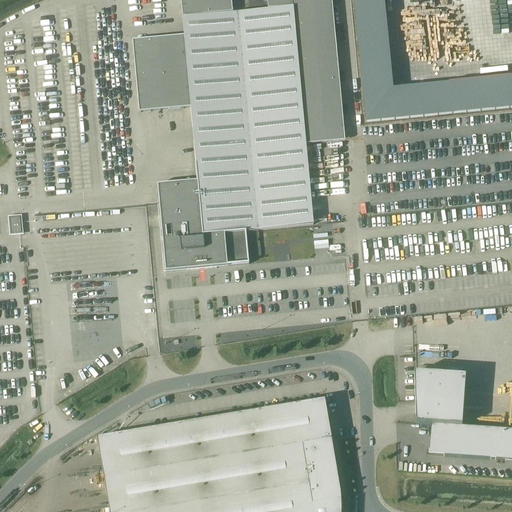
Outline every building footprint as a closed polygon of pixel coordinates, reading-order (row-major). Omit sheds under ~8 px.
[(180,0),(182,18),(232,13),(230,0),(180,0)] [(291,0),(266,0),(267,10),(292,7),(291,0)] [(185,36),(132,41),(139,113),(159,111),(191,108),(185,36)] [(335,38),(295,42),(297,72),(327,69),(329,89),(299,91),(302,122),(342,118),(335,38)] [(449,83),(448,84),(451,114),(511,108),(511,77),(449,84),(449,83)] [(197,182),(157,186),(165,273),(202,269),(248,265),(245,232),(202,236),(197,182)] [(20,218),(9,219),(11,235),(21,234),(20,218)] [(78,289),(88,288),(89,290),(100,289),(97,269),(76,272),(78,289)] [(421,405),(423,375),(414,374),(415,404),(421,405)] [(312,511),(311,506),(331,503),(332,503),(332,502),(333,502),(334,502),(334,501),(335,501),(335,500),(336,500),(337,499),(337,498),(338,498),(338,497),(338,496),(338,495),(338,494),(339,494),(339,493),(339,492),(338,492),(338,491),(335,469),(330,442),(331,442),(324,401),(97,440),(108,511),(312,511)] [(511,431),(461,428),(430,426),(428,456),(511,461),(511,431)]
